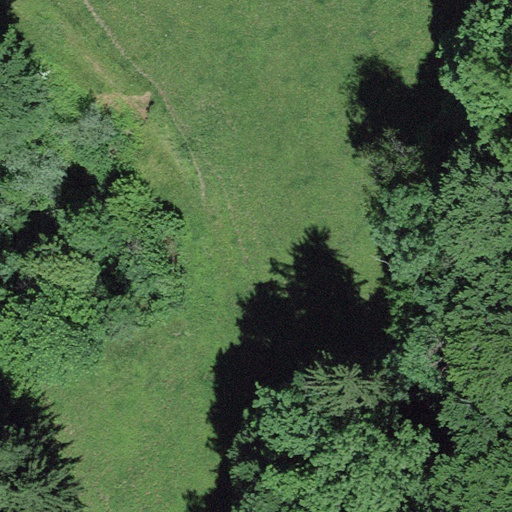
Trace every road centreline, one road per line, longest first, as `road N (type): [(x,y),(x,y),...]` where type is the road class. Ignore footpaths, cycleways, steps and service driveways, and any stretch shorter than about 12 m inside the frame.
road 1 (track): [(0,10),(99,96),(175,195),(207,256),(213,328)]
road 2 (track): [(467,511),(502,312),(511,299)]
